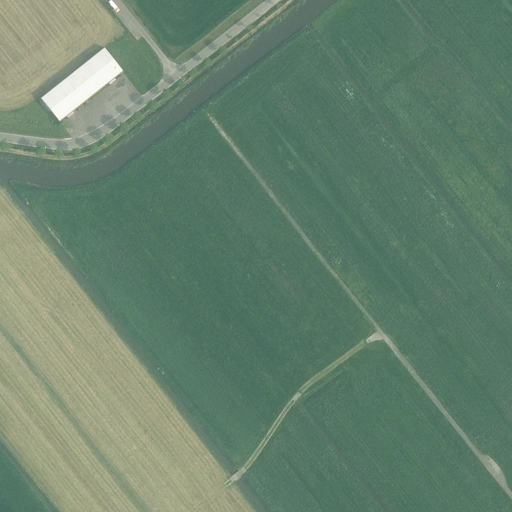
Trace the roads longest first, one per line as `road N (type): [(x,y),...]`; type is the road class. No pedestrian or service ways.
road 1 (track): [(511,503),(205,116)]
road 2 (unknown): [(281,0),(80,150),(0,142)]
road 3 (tertiary): [(0,136),(70,143),(97,133),(172,74)]
road 4 (tertiary): [(172,74),(270,0)]
